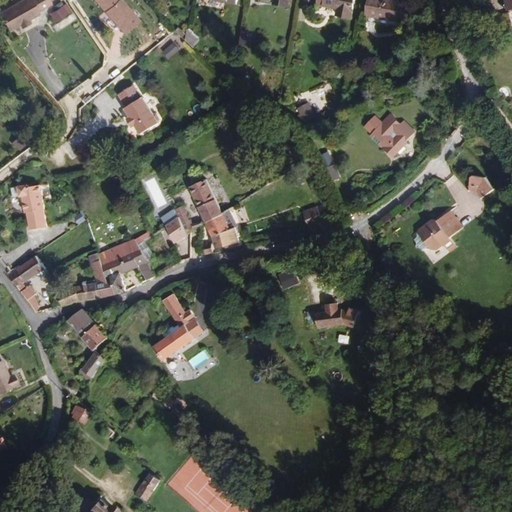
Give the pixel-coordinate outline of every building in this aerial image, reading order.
[(35,12),(49,4),(47,0),(12,0),(0,6),(0,21),(4,29),(14,24),(16,26),(25,22),(24,19),(36,13),(35,12)] [(139,20),(121,0),(92,0),(123,34),(139,20)] [(283,0),(285,0),(265,0),(264,7),(279,10),(280,0),(283,0)] [(352,23),(355,0),(317,0),(317,8),(338,12),(336,20),(352,23)] [(67,13),(66,12),(71,9),(68,3),(50,14),(55,21),(67,13)] [(408,33),(408,7),(370,5),(369,31),(408,33)] [(158,12),(151,6),(149,8),(155,15),(158,12)] [(178,33),(171,26),(168,28),(175,35),(178,33)] [(192,40),(181,29),(179,39),(186,46),(192,40)] [(160,55),(169,47),(164,41),(155,50),(160,55)] [(298,86),(300,73),(295,72),(285,70),(283,82),(298,86)] [(154,115),(143,97),(142,98),(134,85),(117,95),(126,109),(124,110),(129,118),(127,119),(132,129),(134,127),(140,137),(160,125),(158,123),(159,120),(156,114),(154,115)] [(254,100),(248,95),(239,101),(245,107),(254,100)] [(418,132),(407,120),(404,123),(394,113),(383,124),(376,116),(367,126),(374,133),(372,135),(394,156),(399,150),(402,154),(408,148),(405,145),(418,132)] [(337,162),(329,149),(321,155),(329,167),(337,162)] [(494,189),(488,180),(486,178),(484,178),(474,176),(472,177),(469,188),(478,191),(483,197),(494,189)] [(215,211),(195,180),(178,187),(198,217),(215,211)] [(30,202),(28,187),(28,186),(16,188),(16,185),(10,186),(4,187),(5,196),(8,196),(10,214),(12,214),(14,231),(32,229),(30,215),(30,212),(31,211),(30,202)] [(37,201),(36,186),(28,187),(30,202),(37,201)] [(142,209),(138,201),(130,206),(133,214),(135,213),(142,209)] [(185,225),(172,205),(164,210),(159,214),(161,217),(164,222),(168,220),(177,230),(181,227),(185,225)] [(314,224),(308,209),(294,215),(300,230),(314,224)] [(225,227),(215,211),(198,217),(209,234),(214,242),(227,238),(222,229),(225,227)] [(451,238),(464,228),(452,211),(438,221),(434,220),(419,229),(418,233),(416,234),(416,237),(412,239),(414,242),(413,247),(418,248),(420,251),(423,248),(427,249),(428,248),(436,249),(441,244),(445,246),(450,253),(458,247),(451,238)] [(160,225),(157,220),(155,216),(148,220),(153,229),(160,225)] [(180,234),(177,230),(168,220),(164,222),(160,225),(153,229),(163,243),(180,234)] [(236,235),(230,225),(225,227),(222,229),(227,238),(236,235)] [(207,247),(203,236),(192,241),(196,251),(207,247)] [(138,260),(133,251),(129,244),(126,239),(89,255),(95,270),(105,295),(106,296),(120,291),(112,276),(129,265),(138,280),(147,275),(138,260)] [(141,247),(136,239),(129,244),(133,251),(141,247)] [(146,255),(141,247),(133,251),(138,260),(146,255)] [(95,270),(89,255),(80,259),(82,264),(84,264),(85,267),(86,267),(89,272),(95,270)] [(0,278),(7,289),(32,271),(24,259),(0,274),(0,278)] [(299,277),(303,266),(291,263),(288,274),(299,277)] [(105,295),(95,270),(89,272),(83,275),(85,282),(83,283),(89,298),(105,295)] [(89,298),(83,283),(71,286),(49,296),(51,307),(83,300),(89,298)] [(22,298),(25,296),(17,288),(10,293),(25,313),(34,311),(22,298)] [(148,371),(176,344),(166,331),(176,322),(169,314),(164,318),(151,300),(141,306),(159,332),(161,335),(147,348),(136,358),(148,371)] [(336,331),(341,312),(333,310),(332,315),(326,313),(326,311),(323,311),(322,304),(310,305),(310,312),(300,313),(300,324),(300,330),(327,328),(336,331)] [(300,324),(300,313),(300,311),(291,312),(291,324),(300,324)] [(94,345),(69,320),(60,322),(54,328),(82,357),(94,345)] [(186,335),(176,322),(166,331),(176,344),(186,335)] [(147,348),(161,335),(159,332),(155,336),(153,334),(143,343),(147,348)] [(183,371),(194,360),(189,354),(177,364),(183,371)] [(79,394),(96,372),(86,361),(84,362),(68,384),(79,394)] [(71,436),(79,426),(70,419),(66,425),(64,423),(60,428),(71,436)] [(511,436),(511,433),(508,427),(499,433),(505,441),(511,436)] [(511,460),(511,451),(508,445),(501,450),(509,462),(511,460)] [(126,510),(139,490),(127,482),(114,503),(126,510)]
